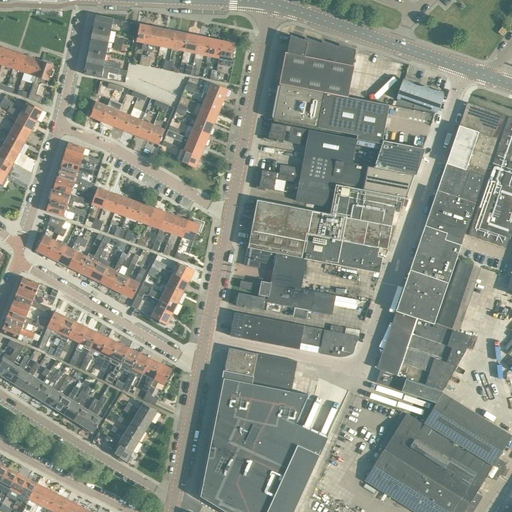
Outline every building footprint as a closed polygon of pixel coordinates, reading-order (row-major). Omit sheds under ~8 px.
[(94,12),(91,24),(109,28),(110,21),(120,23),(120,18),(111,16),(94,12)] [(129,19),(126,31),(132,33),(133,33),(135,21),(129,19)] [(138,21),(134,39),(140,40),(139,47),(145,48),(150,24),(138,21)] [(501,23),(496,29),(501,33),(505,27),(501,23)] [(91,24),(89,36),(106,40),(109,28),(91,24)] [(150,24),(145,48),(150,49),(151,42),(158,44),(162,26),(150,24)] [(162,26),(158,44),(170,46),(173,29),(162,26)] [(173,29),(170,46),(181,49),(185,31),(173,29)] [(185,31),(181,49),(193,51),(197,34),(185,31)] [(283,50),(277,81),(317,89),(346,94),(352,63),(350,63),(353,48),(354,48),(354,47),(337,40),(336,41),(337,41),(336,43),(319,37),(320,37),(319,39),(302,33),(302,34),(302,38),(301,37),(293,36),(289,38),(287,50),(283,50)] [(197,34),(193,51),(205,53),(208,36),(197,34)] [(89,36),(86,48),(104,51),(106,40),(89,36)] [(208,36),(205,53),(216,56),(220,39),(208,36)] [(220,39),(216,56),(228,58),(232,41),(220,39)] [(4,47),(0,59),(0,62),(11,66),(16,51),(4,47)] [(86,48),(84,59),(101,63),(104,51),(86,48)] [(16,51),(11,66),(22,70),(27,55),(16,51)] [(27,55),(22,70),(33,73),(38,58),(27,55)] [(28,91),(26,96),(37,100),(38,96),(37,93),(33,92),(37,81),(40,80),(44,81),(46,74),(48,74),(49,74),(51,67),(50,66),(49,66),(50,62),(49,62),(49,61),(49,60),(44,58),(43,58),(43,60),(38,58),(33,73),(28,91)] [(84,59),(81,71),(99,75),(105,76),(106,70),(116,72),(124,74),(125,68),(117,66),(116,66),(108,64),(101,63),(84,59)] [(179,61),(177,70),(189,73),(191,63),(179,61)] [(186,78),(184,83),(193,87),(195,82),(186,78)] [(402,78),(396,94),(433,107),(439,91),(438,91),(427,87),(402,78)] [(205,79),(201,89),(206,90),(205,91),(205,92),(221,99),(226,87),(210,81),(205,79)] [(277,81),(270,116),(356,133),(355,136),(380,141),(383,127),(385,112),(387,102),(346,94),(317,89),(277,81)] [(201,90),(199,94),(203,96),(200,103),(217,110),(221,99),(205,92),(205,91),(201,90)] [(88,106),(85,114),(86,115),(93,118),(94,117),(94,116),(99,118),(105,103),(109,93),(105,91),(103,96),(96,93),(90,106),(89,106),(88,106)] [(2,95),(0,97),(0,99),(8,104),(8,103),(10,99),(2,95)] [(0,99),(0,103),(6,107),(5,108),(14,112),(17,114),(13,120),(28,129),(34,118),(19,110),(19,109),(17,108),(8,103),(8,104),(0,99)] [(19,109),(19,110),(34,118),(40,108),(25,99),(19,109)] [(464,100),(453,134),(491,147),(495,135),(503,112),(493,109),(466,100),(464,100)] [(177,101),(175,105),(184,109),(186,104),(177,101)] [(105,103),(99,118),(110,123),(117,108),(106,104),(105,103)] [(200,103),(196,114),(212,121),(217,110),(200,103)] [(117,108),(110,123),(122,127),(128,113),(117,108)] [(128,113),(122,127),(133,132),(139,117),(128,113)] [(484,179),(466,232),(504,245),(511,222),(511,161),(507,159),(509,154),(510,152),(511,145),(511,115),(506,113),(495,146),(484,179)] [(196,114),(191,125),(207,132),(212,121),(196,114)] [(139,117),(133,132),(145,137),(151,122),(139,117)] [(13,120),(7,131),(22,139),(28,129),(13,120)] [(270,121),(266,137),(271,138),(281,140),(283,128),(284,123),(270,121)] [(151,122),(145,137),(156,142),(163,127),(151,122)] [(168,123),(166,127),(175,131),(177,127),(168,123)] [(284,123),(283,128),(288,129),(286,140),(304,143),(302,151),(350,160),(354,137),(289,124),(284,123)] [(187,136),(203,143),(207,132),(191,125),(187,136)] [(166,127),(164,132),(184,141),(182,147),(198,154),(203,143),(187,136),(175,131),(166,127)] [(2,141),(1,141),(16,150),(22,139),(7,131),(2,141)] [(453,134),(444,160),(482,173),(491,147),(453,134)] [(381,138),(372,164),(412,172),(421,145),(381,138)] [(0,139),(0,154),(11,160),(16,150),(1,141),(2,141),(0,139)] [(66,140),(62,152),(80,157),(86,159),(95,162),(97,157),(81,152),(83,145),(66,140)] [(182,147),(177,159),(193,165),(198,154),(182,147)] [(279,162),(277,171),(298,175),(329,181),(361,187),(365,163),(350,160),(302,151),(300,166),(279,162)] [(62,152),(58,163),(76,169),(80,170),(89,173),(91,167),(83,165),(86,159),(80,157),(62,152)] [(0,168),(5,171),(6,172),(10,165),(9,164),(11,160),(0,154),(0,168)] [(444,160),(435,187),(473,200),(482,173),(444,160)] [(58,163),(55,174),(72,180),(83,184),(85,178),(79,176),(80,170),(76,169),(58,163)] [(372,164),(364,187),(403,195),(403,194),(404,194),(405,193),(412,172),(372,164)] [(255,183),(254,186),(262,187),(263,186),(271,187),(274,175),(297,180),(298,175),(277,171),(275,171),(260,168),(259,176),(256,175),(255,183)] [(55,174),(51,186),(69,191),(71,185),(84,189),(86,184),(83,184),(72,180),(55,174)] [(297,180),(293,198),(325,204),(329,181),(298,175),(297,180)] [(95,185),(90,201),(101,205),(107,190),(95,185)] [(51,186),(47,197),(65,203),(70,204),(72,198),(73,199),(73,198),(81,201),(82,195),(75,193),(69,191),(51,186)] [(427,208),(424,217),(462,230),(466,221),(473,200),(435,187),(427,208)] [(107,190),(101,205),(113,210),(118,194),(107,190)] [(118,194),(113,210),(124,214),(130,198),(118,194)] [(47,197),(44,209),(50,211),(63,215),(65,208),(78,212),(79,207),(70,204),(65,203),(47,197)] [(130,198),(124,214),(135,218),(141,202),(130,198)] [(135,218),(134,221),(139,223),(140,220),(146,222),(152,206),(141,202),(135,218)] [(152,206),(146,222),(158,226),(164,210),(152,206)] [(158,226),(154,235),(158,237),(162,227),(169,230),(175,214),(164,210),(158,226)] [(49,213),(46,222),(54,225),(52,229),(57,232),(63,219),(49,213)] [(175,214),(169,230),(180,234),(186,218),(175,214)] [(84,217),(83,222),(90,224),(89,225),(94,227),(97,217),(93,216),(91,220),(84,217)] [(186,218),(180,234),(192,238),(195,229),(197,230),(198,229),(200,221),(200,220),(190,217),(189,219),(186,218)] [(420,228),(414,247),(452,260),(458,241),(462,230),(424,217),(420,228)] [(63,219),(57,232),(61,234),(65,227),(68,220),(64,218),(63,219)] [(64,244),(56,258),(67,264),(74,249),(78,242),(82,235),(86,226),(80,225),(69,246),(64,244)] [(43,231),(35,247),(46,253),(53,238),(48,236),(49,234),(43,231)] [(108,235),(106,239),(115,244),(116,244),(119,239),(108,234),(108,235)] [(154,237),(151,245),(156,247),(159,239),(154,237)] [(53,238),(46,253),(56,258),(64,244),(53,238)] [(85,254),(77,269),(88,274),(95,260),(98,253),(105,241),(105,240),(100,238),(93,252),(91,253),(87,251),(85,254)] [(245,245),(242,263),(257,266),(258,260),(273,263),(269,281),(298,286),(304,257),(302,256),(275,251),(246,246),(245,245)] [(414,247),(404,278),(442,290),(452,260),(414,247)] [(74,249),(67,264),(77,269),(85,254),(74,249)] [(175,249),(172,255),(184,260),(184,259),(186,254),(175,249)] [(116,270),(109,285),(119,290),(127,276),(138,254),(133,251),(122,273),(117,271),(116,270)] [(95,260),(88,274),(98,280),(106,265),(107,263),(109,259),(98,253),(95,260)] [(106,265),(98,280),(109,285),(116,270),(123,256),(119,254),(112,266),(107,263),(106,265)] [(153,257),(151,261),(160,266),(160,265),(171,271),(187,279),(192,268),(177,260),(173,267),(162,261),(153,257)] [(456,257),(435,320),(457,327),(479,264),(456,257)] [(151,261),(149,265),(158,269),(160,266),(151,261)] [(127,276),(119,290),(130,296),(137,281),(144,267),(139,265),(132,279),(127,276)] [(171,271),(166,282),(181,290),(187,279),(171,271)] [(21,274),(16,286),(33,292),(52,299),(54,295),(56,288),(51,286),(48,293),(35,287),(37,281),(21,274)] [(142,278),(140,282),(149,287),(149,286),(151,283),(142,278)] [(404,278),(393,308),(414,315),(431,321),(442,290),(404,278)] [(237,291),(234,304),(251,307),(251,306),(264,308),(266,300),(293,305),(291,314),(305,316),(306,308),(308,308),(326,311),(330,312),(334,292),(330,292),(312,288),(298,286),(269,281),(259,279),(256,295),(237,291)] [(239,279),(237,286),(248,288),(250,281),(239,279)] [(140,282),(138,286),(143,288),(147,291),(149,287),(140,282)] [(161,292),(160,293),(176,300),(181,290),(166,282),(161,292)] [(16,286),(12,297),(28,303),(33,292),(16,286)] [(149,286),(149,287),(147,291),(146,292),(158,298),(155,303),(170,311),(176,300),(160,293),(161,292),(149,286)] [(133,297),(129,304),(135,307),(140,296),(139,295),(135,293),(133,297)] [(12,297),(7,308),(24,314),(28,303),(12,297)] [(150,314),(155,317),(158,318),(158,320),(158,321),(162,323),(164,322),(164,321),(165,322),(170,311),(155,303),(150,314)] [(7,308),(3,319),(19,325),(20,325),(23,327),(26,321),(29,322),(31,317),(24,314),(7,308)] [(43,331),(37,345),(41,348),(51,327),(56,330),(63,315),(52,310),(52,309),(45,324),(43,331)] [(229,334),(297,347),(318,351),(335,354),(338,354),(342,353),(344,353),(346,352),(347,352),(348,351),(349,350),(350,350),(352,345),(356,334),(343,331),(340,331),(328,329),(233,311),(229,334)] [(37,313),(35,319),(43,322),(45,317),(37,313)] [(59,337),(52,352),(57,355),(60,348),(64,341),(67,335),(74,320),(63,315),(56,330),(55,333),(58,334),(59,337)] [(414,315),(410,328),(464,346),(468,333),(431,321),(414,315)] [(3,319),(0,326),(0,330),(15,337),(17,331),(31,336),(33,331),(23,327),(20,325),(19,325),(3,319)] [(35,319),(33,323),(41,327),(43,322),(35,319)] [(74,320),(67,335),(77,340),(84,325),(74,320)] [(77,340),(67,360),(73,363),(82,344),(87,347),(95,330),(84,325),(77,340)] [(409,330),(405,344),(455,361),(460,353),(462,349),(463,349),(464,346),(410,328),(409,330)] [(88,347),(78,366),(83,368),(93,348),(98,350),(106,335),(95,330),(87,347),(88,347)] [(106,335),(98,350),(109,355),(116,340),(106,335)] [(0,373),(3,375),(12,361),(22,343),(8,337),(5,342),(13,347),(10,351),(9,353),(6,353),(4,352),(3,351),(0,356),(0,373)] [(106,370),(103,378),(110,381),(116,368),(120,360),(127,345),(116,340),(109,355),(107,359),(114,363),(111,369),(109,368),(108,371),(106,370)] [(64,341),(60,348),(65,350),(69,343),(64,341)] [(404,345),(400,358),(447,375),(455,361),(405,344),(404,345)] [(120,360),(116,368),(121,371),(122,367),(128,370),(131,366),(130,365),(137,351),(127,345),(120,360)] [(225,357),(223,367),(251,373),(249,380),(289,388),(295,358),(226,345),(223,357),(225,357)] [(123,381),(120,386),(125,389),(132,374),(134,372),(139,374),(141,371),(148,356),(137,351),(130,365),(131,366),(128,370),(127,372),(123,381)] [(24,353),(20,359),(24,362),(28,356),(24,353)] [(148,356),(141,371),(146,373),(144,380),(149,382),(152,376),(159,361),(148,356)] [(400,358),(395,372),(440,388),(447,375),(400,358)] [(21,367),(12,381),(22,387),(31,373),(38,362),(34,359),(27,370),(21,367)] [(12,361),(3,375),(12,381),(21,367),(12,361)] [(145,389),(141,397),(153,402),(156,396),(150,393),(156,380),(162,383),(170,366),(159,361),(152,376),(149,382),(145,389)] [(44,365),(40,371),(44,374),(48,368),(44,365)] [(373,379),(373,380),(391,386),(433,400),(439,390),(440,388),(395,372),(377,366),(373,379)] [(201,471),(197,492),(230,511),(290,511),(326,434),(293,420),(302,401),(306,391),(289,388),(249,380),(251,373),(223,367),(222,369),(223,369),(222,374),(221,375),(220,383),(218,383),(218,384),(220,384),(219,385),(216,401),(215,401),(216,402),(213,419),(212,418),(211,419),(213,419),(209,436),(208,436),(208,437),(209,437),(206,454),(205,454),(204,454),(206,455),(202,472),(201,471)] [(41,379),(32,393),(42,399),(51,385),(58,374),(54,371),(50,377),(44,374),(41,379)] [(31,373),(22,387),(32,393),(41,379),(31,373)] [(51,385),(42,399),(52,405),(61,391),(68,380),(63,377),(56,388),(51,385)] [(116,378),(113,383),(116,384),(120,386),(123,381),(116,378)] [(70,397),(61,411),(71,418),(80,403),(87,392),(92,384),(88,381),(83,389),(77,399),(71,396),(70,397)] [(61,391),(52,405),(61,411),(70,397),(71,396),(73,392),(78,386),(73,383),(69,390),(66,394),(61,391)] [(441,390),(423,419),(490,462),(508,433),(441,390)] [(97,398),(81,424),(91,430),(100,415),(95,412),(105,395),(101,392),(97,398)] [(80,403),(71,418),(81,424),(97,398),(93,395),(86,407),(80,403)] [(127,399),(124,404),(130,408),(130,407),(135,410),(135,411),(149,419),(155,409),(141,401),(138,406),(127,399)] [(383,446),(363,477),(420,511),(459,511),(462,508),(469,511),(473,505),(480,493),(474,489),(490,463),(405,410),(396,423),(391,420),(378,442),(383,446)] [(129,420),(143,429),(149,419),(135,411),(129,420)] [(118,413),(115,417),(126,424),(123,430),(137,439),(143,429),(129,420),(118,413)] [(112,423),(109,427),(120,434),(117,440),(131,449),(137,439),(123,430),(112,423)] [(106,433),(103,437),(114,444),(110,450),(117,455),(117,456),(125,461),(130,453),(128,452),(131,449),(117,440),(106,433)] [(0,477),(0,486),(6,490),(8,486),(16,471),(6,466),(0,477)] [(6,490),(5,492),(14,497),(18,491),(26,476),(16,471),(8,486),(6,490)] [(14,497),(13,500),(18,503),(21,498),(25,501),(27,496),(35,481),(26,476),(18,491),(14,497)] [(35,481),(27,496),(37,501),(45,486),(35,481)] [(45,486),(37,501),(47,506),(55,491),(45,486)] [(47,506),(45,510),(48,511),(56,511),(57,511),(65,496),(55,491),(47,506)] [(57,511),(56,511),(68,511),(75,501),(65,496),(57,511)] [(0,501),(0,507),(8,511),(10,506),(0,501)] [(81,511),(84,506),(75,501),(68,511),(81,511)]
